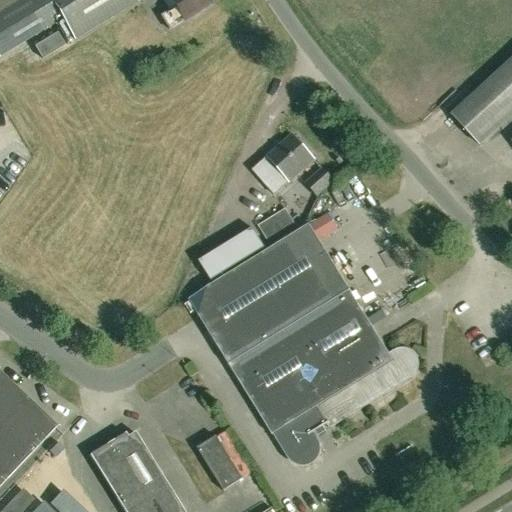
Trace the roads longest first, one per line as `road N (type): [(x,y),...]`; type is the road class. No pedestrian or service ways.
road 1 (unclassified): [(511,287),(277,0)]
road 2 (unclassified): [(190,337),(121,381),(89,377),(0,313)]
